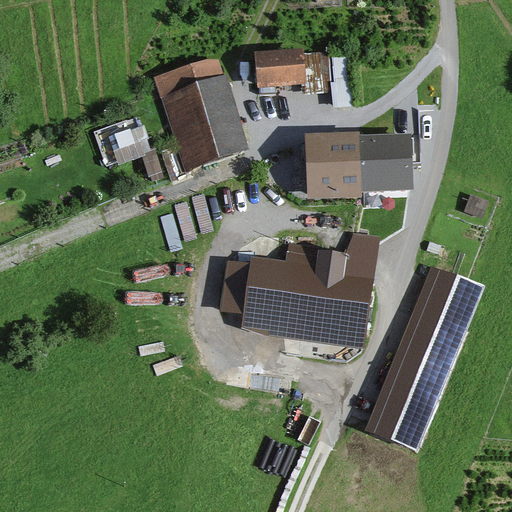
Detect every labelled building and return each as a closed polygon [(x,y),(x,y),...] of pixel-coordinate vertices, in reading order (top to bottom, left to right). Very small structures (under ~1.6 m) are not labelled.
[(302,54),(255,60),(259,93),(306,87),(302,54)] [(156,76),(185,176),(253,156),(224,57),(156,76)] [(413,138),(313,142),(314,168),(315,204),(415,201),(414,165),(413,138)] [(154,154),(141,158),(148,179),(161,175),(154,154)] [(180,220),(195,212),(190,205),(168,216),(181,240),(189,236),(180,220)] [(242,333),(364,350),(378,243),(349,239),(346,259),(323,256),(323,250),(299,246),(296,269),(252,263),(251,271),(231,269),(225,313),(244,316),(242,333)] [(419,310),(367,434),(416,455),(466,335),(457,331),(472,295),(424,275),(411,306),(419,310)]
